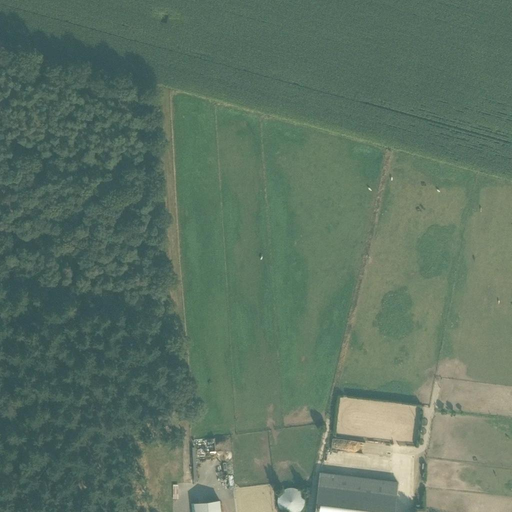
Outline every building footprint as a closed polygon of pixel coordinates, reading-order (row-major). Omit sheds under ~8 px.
[(215,451),(231,450),(230,439),(215,439),(215,451)] [(332,439),(331,448),(345,449),(345,439),(332,439)] [(315,511),(392,511),(397,483),(321,473),(315,511)] [(299,511),(300,511),(302,509),(303,506),(304,504),(304,502),(304,499),(304,497),(302,494),(301,492),(299,490),(297,489),(295,489),(292,488),(291,488),(289,488),(286,489),(282,490),(280,492),(278,496),(277,498),(277,501),(277,503),(278,506),(279,508),(280,510),(281,511),(299,511)] [(220,511),(219,501),(194,503),(194,511),(220,511)]
